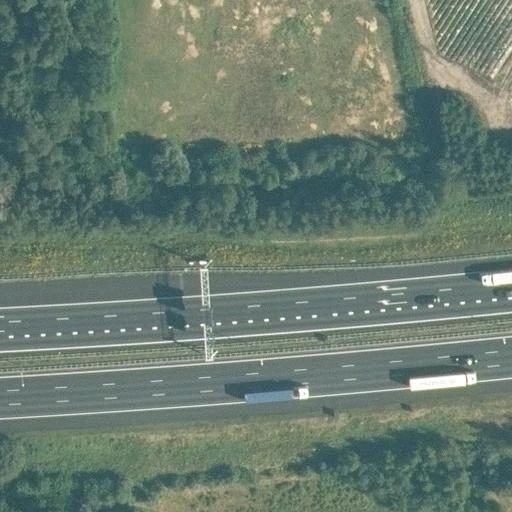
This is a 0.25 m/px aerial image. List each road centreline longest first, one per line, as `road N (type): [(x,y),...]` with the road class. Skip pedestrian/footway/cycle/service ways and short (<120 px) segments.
road 1 (motorway): [(0,397),(511,355)]
road 2 (motorway): [(511,295),(362,313),(0,333)]
